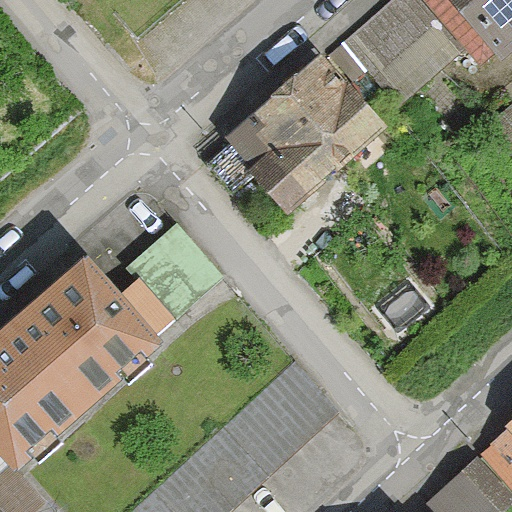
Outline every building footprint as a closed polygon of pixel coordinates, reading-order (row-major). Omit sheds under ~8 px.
[(511,0),(396,0),(352,39),(411,105),(469,54),(477,63),(495,47),(499,52),(511,41),(511,0)] [(332,57),(205,167),(233,199),(256,178),(289,215),(392,125),(332,57)] [(511,106),(478,133),(499,159),(511,148),(511,106)] [(90,258),(0,338),(0,451),(14,466),(224,278),(176,225),(129,268),(138,278),(121,292),(90,258)] [(296,366),(136,511),(229,511),(338,412),(296,366)] [(511,423),(489,446),(511,470),(511,423)] [(504,511),(511,505),(511,494),(476,458),(446,488),(470,511),(504,511)]
